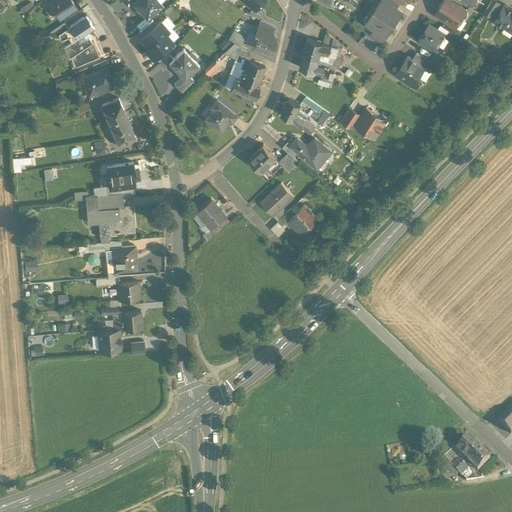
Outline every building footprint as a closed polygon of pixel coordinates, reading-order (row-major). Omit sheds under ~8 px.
[(71,0),(51,0),(48,3),(59,18),(67,13),(66,13),(76,7),(75,6),(71,0)] [(135,0),(134,2),(147,17),(161,4),(156,0),(135,0)] [(243,0),(253,8),(255,10),(256,8),(262,0),(243,0)] [(392,5),(384,0),(381,0),(371,16),(372,20),(370,23),(371,27),(386,36),(402,11),(392,5)] [(467,11),(450,0),(444,0),(441,6),(440,5),(435,14),(445,20),(455,27),(456,26),(461,17),(462,18),(466,17),(468,14),(467,11)] [(494,0),(491,0),(484,12),(490,16),(491,15),(498,3),(499,3),(494,0)] [(498,3),(491,15),(496,18),(503,6),(498,3)] [(76,7),(66,13),(67,13),(70,18),(82,10),(78,4),(75,6),(76,7)] [(511,9),(504,5),(503,6),(496,18),(500,21),(498,23),(511,31),(511,9)] [(261,12),(256,8),(255,10),(253,8),(249,13),(258,18),(261,12)] [(70,25),(63,30),(67,36),(68,37),(71,41),(82,34),(93,27),(85,15),(70,25)] [(275,26),(261,19),(258,26),(270,30),(272,34),(275,26)] [(67,20),(55,28),(63,40),(68,37),(67,36),(63,30),(70,25),(67,20)] [(139,31),(143,36),(156,25),(152,20),(139,31)] [(455,27),(445,20),(442,26),(447,29),(457,35),(461,30),(456,26),(455,27)] [(143,36),(141,38),(148,46),(165,32),(168,30),(161,21),(156,25),(143,36)] [(437,29),(429,24),(418,39),(434,50),(438,44),(443,36),(444,34),(437,29)] [(447,29),(442,26),(440,25),(437,29),(444,34),(447,29)] [(270,30),(258,26),(255,33),(258,34),(254,44),(254,46),(270,52),(275,39),(271,37),(272,34),(270,30)] [(248,30),(244,40),(254,44),(258,34),(248,30)] [(244,37),(233,31),(229,39),(235,42),(239,45),(244,37)] [(145,49),(153,57),(155,56),(168,45),(173,41),(165,32),(148,46),(145,49)] [(333,37),(326,32),(323,42),(331,45),(333,37)] [(71,57),(75,66),(99,56),(94,42),(92,43),(88,37),(85,39),(82,34),(71,41),(64,46),(69,58),(71,57)] [(443,36),(438,44),(443,48),(448,39),(443,36)] [(343,45),(333,37),(331,45),(329,53),(327,60),(329,62),(332,64),(343,45)] [(225,38),(218,45),(223,50),(230,43),(225,38)] [(323,42),(308,38),(303,54),(319,58),(327,60),(329,53),(331,45),(323,42)] [(235,42),(224,52),(243,62),(244,58),(248,50),(239,45),(235,42)] [(155,56),(159,62),(172,49),(168,45),(155,56)] [(172,58),(168,62),(169,62),(167,64),(180,78),(182,76),(184,78),(188,75),(199,65),(183,48),(172,58)] [(445,57),(436,51),(430,60),(434,63),(439,67),(445,57)] [(430,60),(417,52),(412,59),(424,67),(429,70),(434,63),(430,60)] [(167,55),(159,62),(164,67),(167,64),(169,62),(168,62),(172,58),(168,54),(167,55)] [(319,58),(303,54),(299,67),(315,71),(321,72),(323,73),(325,66),(317,63),(319,58)] [(412,59),(408,56),(396,74),(413,85),(415,82),(418,81),(421,77),(420,74),(424,67),(412,59)] [(264,65),(244,58),(243,62),(241,66),(244,67),(240,78),(257,85),(264,65)] [(327,60),(319,58),(317,63),(325,66),(326,67),(328,67),(329,66),(328,66),(329,62),(327,60)] [(106,60),(92,66),(94,71),(105,67),(109,66),(106,60)] [(216,60),(205,70),(211,75),(221,66),(216,60)] [(94,71),(82,77),(89,94),(112,84),(105,67),(94,71)] [(334,72),(326,70),(325,73),(323,73),(321,72),(319,78),(331,81),(334,72)] [(180,78),(174,84),(181,92),(193,81),(188,75),(184,78),(182,76),(180,78)] [(240,78),(234,76),(230,87),(242,92),(245,93),(254,97),(255,97),(259,85),(240,78)] [(254,97),(245,93),(242,92),(240,97),(251,105),(254,97)] [(323,108),(306,96),(302,101),(319,113),(323,108)] [(118,97),(101,105),(120,147),(136,139),(118,97)] [(307,116),(298,109),(301,104),(288,98),(281,114),(293,120),(300,125),(306,118),(307,116)] [(236,115),(217,99),(211,106),(213,108),(205,118),(220,130),(228,120),(230,122),(236,115)] [(209,104),(200,114),(205,118),(213,108),(211,106),(209,104)] [(366,107),(355,124),(375,137),(382,126),(378,123),(381,117),(366,107)] [(357,113),(349,108),(340,121),(348,127),(357,113)] [(326,110),(317,122),(322,125),(329,113),(326,110)] [(316,126),(306,118),(300,125),(310,133),(316,126)] [(307,145),(297,137),(291,144),(290,145),(297,151),(317,168),(331,151),(315,137),(307,145)] [(291,144),(288,141),(283,147),(289,152),(293,156),(297,151),(290,145),(291,144)] [(263,144),(249,157),(262,171),(262,170),(266,166),(276,157),(263,144)] [(279,161),(282,165),(288,171),(299,161),(293,156),(289,152),(279,161)] [(22,163),(32,161),(31,154),(12,156),(14,170),(22,169),(22,163)] [(276,157),(266,166),(273,174),(282,165),(279,161),(276,157)] [(109,187),(133,184),(135,184),(132,163),(106,166),(109,187)] [(273,174),(266,166),(262,170),(269,178),(273,174)] [(294,195),(281,182),(261,201),(273,214),(282,206),(294,195)] [(106,187),(107,194),(110,193),(122,192),(130,192),(131,193),(134,193),(133,184),(109,187),(106,187)] [(122,192),(110,193),(111,208),(122,206),(123,206),(122,192)] [(107,194),(97,194),(98,209),(111,208),(110,193),(107,194)] [(111,208),(98,209),(97,194),(85,195),(86,210),(93,210),(94,222),(99,222),(100,236),(109,235),(109,232),(133,230),(131,206),(124,206),(123,206),(122,206),(122,207),(111,208)] [(225,215),(211,198),(196,211),(210,227),(210,228),(218,222),(225,215)] [(294,211),(304,202),(301,198),(291,207),(294,211)] [(318,218),(305,204),(288,220),(299,232),(309,223),(311,225),(318,218)] [(282,206),(273,214),(279,220),(287,211),(282,206)] [(279,220),(278,221),(282,225),(288,220),(296,212),(291,208),(287,211),(279,220)] [(218,222),(210,228),(210,227),(207,229),(211,235),(221,226),(218,222)] [(293,236),(285,227),(278,234),(286,242),(293,236)] [(106,242),(89,243),(89,250),(107,249),(106,242)] [(135,245),(112,247),(114,270),(117,270),(135,269),(133,255),(135,254),(135,245)] [(26,270),(38,269),(37,259),(25,259),(26,270)] [(108,277),(95,278),(96,285),(118,283),(118,282),(118,276),(108,277)] [(118,282),(118,283),(119,299),(139,298),(138,280),(118,282)] [(119,305),(101,307),(101,314),(119,312),(119,305)] [(140,310),(121,311),(122,318),(123,328),(129,328),(132,328),(142,327),(140,310)] [(122,318),(113,319),(114,329),(118,329),(123,328),(122,318)] [(114,329),(98,331),(100,350),(120,348),(118,329),(114,329)] [(143,340),(131,341),(132,353),(144,352),(143,340)] [(511,409),(499,423),(511,435),(511,433),(511,409)] [(457,451),(467,462),(480,449),(469,439),(457,451)] [(435,448),(444,458),(455,449),(448,441),(435,448)] [(455,449),(444,458),(446,461),(457,472),(467,462),(457,451),(455,449)] [(490,460),(480,449),(467,462),(472,466),(477,471),(478,472),(490,460)] [(457,472),(446,461),(440,462),(442,464),(441,465),(453,479),(456,477),(459,474),(457,472)] [(467,462),(457,472),(459,474),(461,476),(472,466),(467,462)] [(461,483),(477,471),(472,466),(461,476),(459,474),(456,477),(461,483)]
